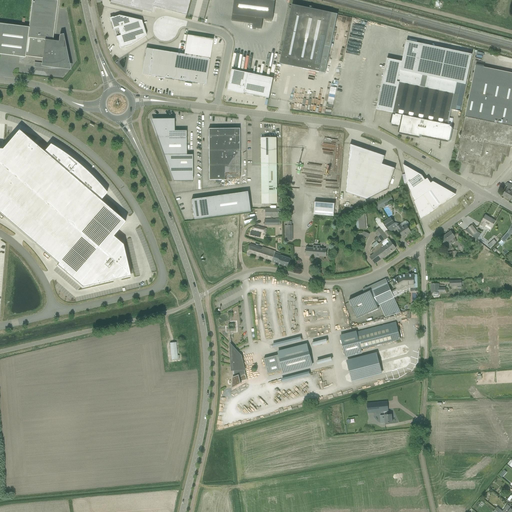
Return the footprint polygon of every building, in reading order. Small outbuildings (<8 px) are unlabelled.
[(0,54),(0,55),(1,52),(20,55),(20,57),(25,58),(25,55),(42,57),(42,63),(43,64),(43,66),(47,66),(48,64),(49,64),(49,66),(50,66),(52,66),(53,66),(55,65),(56,65),(58,65),(60,64),(61,64),(62,63),(64,63),(65,62),(67,61),(64,42),(63,35),(59,35),(58,42),(52,41),(58,1),(51,0),(32,0),(29,27),(0,23),(0,54)] [(110,0),(110,2),(151,13),(151,12),(153,7),(156,8),(182,15),(186,16),(189,0),(110,0)] [(275,1),(268,0),(234,0),(232,21),(253,24),(252,28),(261,29),(262,19),(272,20),(275,1)] [(279,64),(325,73),(337,14),(292,5),(279,64)] [(120,15),(110,17),(113,29),(114,28),(119,48),(131,45),(146,37),(142,21),(133,24),(132,19),(120,15)] [(346,53),(345,59),(362,62),(369,26),(357,24),(352,54),(346,53)] [(143,67),(143,69),(143,70),(143,72),(144,73),(145,74),(146,75),(148,76),(149,76),(205,85),(213,39),(187,35),(183,55),(146,48),(143,67)] [(440,141),(448,142),(451,141),(453,130),(447,129),(451,110),(460,112),(472,54),(406,41),(401,62),(387,59),(376,110),(393,113),(393,116),(392,115),(390,123),(392,126),(400,128),(399,133),(420,137),(420,135),(436,139),(438,137),(439,138),(439,139),(440,141)] [(457,156),(456,161),(472,164),(471,168),(475,168),(474,172),(490,176),(492,168),(495,169),(497,161),(501,162),(503,154),(507,155),(508,147),(510,147),(511,147),(511,73),(476,66),(457,156)] [(231,70),(227,90),(269,99),(272,84),(248,79),(249,73),(231,70)] [(174,131),(174,119),(173,119),(173,120),(157,120),(156,120),(155,120),(154,121),(153,123),(153,124),(158,136),(157,136),(167,163),(174,181),(180,181),(180,182),(193,181),(192,155),(186,155),(186,131),(174,131)] [(208,129),(209,180),(240,180),(239,128),(208,129)] [(0,149),(0,214),(58,264),(57,266),(82,288),(130,276),(123,245),(113,237),(125,222),(100,201),(107,193),(101,187),(91,175),(81,166),(69,157),(57,149),(50,144),(44,152),(19,130),(2,150),(0,149)] [(261,166),(262,204),(277,204),(277,166),(276,138),(261,138),(261,166)] [(350,144),(346,192),(367,200),(388,189),(395,169),(382,164),(385,156),(350,144)] [(422,175),(403,165),(408,185),(410,191),(425,180),(422,175)] [(421,219),(432,211),(424,199),(441,186),(433,182),(431,183),(427,179),(425,180),(410,191),(421,219)] [(502,196),(510,200),(511,196),(511,185),(510,184),(502,196)] [(432,211),(455,195),(441,186),(424,199),(432,211)] [(248,192),(191,200),(194,220),(251,212),(248,192)] [(385,198),(374,204),(377,211),(388,205),(385,198)] [(314,215),(333,216),(335,203),(315,202),(314,215)] [(359,214),(360,228),(367,228),(366,213),(359,214)] [(486,224),(492,228),(495,221),(485,215),(480,225),(484,227),(486,224)] [(398,230),(402,237),(406,234),(407,235),(411,232),(406,224),(402,227),(400,225),(399,225),(399,224),(395,223),(394,224),(391,218),(384,222),(387,228),(391,226),(392,228),(394,229),(396,227),(398,230)] [(202,230),(202,235),(203,240),(205,245),(207,249),(209,254),(210,259),(214,269),(219,268),(224,267),(228,266),(228,256),(229,251),(229,246),(229,241),(229,236),(227,231),(226,226),(224,221),(202,225),(202,230)] [(468,228),(465,230),(477,240),(481,234),(478,232),(477,232),(475,229),(472,225),(468,228)] [(380,228),(375,232),(382,242),(388,238),(384,233),(380,228)] [(448,248),(449,250),(453,248),(450,244),(455,241),(453,239),(455,237),(450,231),(441,238),(448,248)] [(507,232),(501,239),(504,242),(510,236),(507,232)] [(456,242),(462,251),(465,249),(459,240),(456,242)] [(494,240),(487,246),(489,248),(496,243),(494,240)] [(374,254),(370,257),(372,260),(375,264),(396,248),(393,244),(390,241),(388,243),(386,241),(383,244),(382,243),(379,245),(376,241),(372,245),(374,248),(371,250),(374,254)] [(250,243),(247,254),(267,261),(271,250),(250,243)] [(306,248),(306,256),(317,257),(317,256),(326,257),(326,253),(327,249),(326,249),(320,249),(320,246),(313,246),(313,248),(311,248),(306,248)] [(267,261),(287,268),(290,259),(274,254),(275,251),(271,250),(267,261)] [(391,292),(393,297),(402,292),(402,291),(408,289),(408,288),(415,288),(414,283),(414,274),(402,275),(392,280),(396,289),(391,292)] [(365,294),(349,301),(351,305),(356,315),(357,319),(378,309),(377,306),(379,305),(385,317),(401,313),(395,299),(394,298),(393,297),(391,292),(387,283),(386,279),(363,290),(365,294)] [(431,284),(431,293),(439,293),(439,292),(445,292),(445,288),(439,288),(439,284),(431,284)] [(356,332),(361,350),(390,342),(391,343),(392,343),(392,342),(400,340),(396,322),(356,332)] [(264,359),(268,374),(283,370),(283,374),(313,366),(307,344),(278,351),(279,355),(264,359)] [(231,347),(230,348),(230,353),(231,353),(232,371),(233,371),(234,377),(232,377),(232,389),(241,384),(240,382),(242,381),(247,380),(246,375),(245,375),(245,374),(244,371),(244,370),(243,370),(238,353),(232,345),(232,347),(231,347)] [(354,381),(385,375),(380,353),(349,359),(354,381)] [(382,402),(367,403),(369,413),(384,412),(384,415),(380,415),(380,420),(381,424),(385,423),(392,423),(391,414),(387,415),(387,411),(388,411),(387,401),(382,402)]
